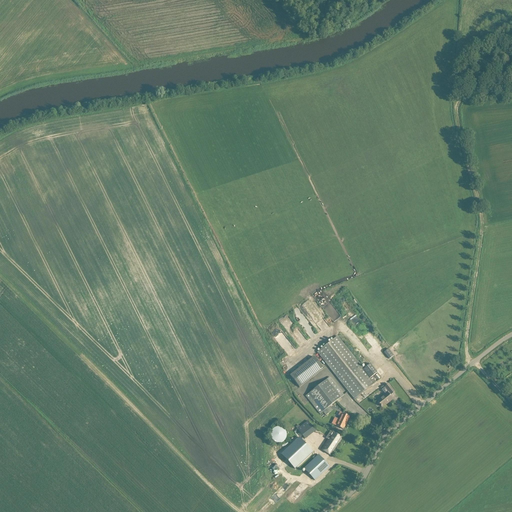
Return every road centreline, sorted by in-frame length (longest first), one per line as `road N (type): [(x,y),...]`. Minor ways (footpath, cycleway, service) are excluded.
road 1 (track): [(511,95),(456,105),(482,218),(465,345),(473,362)]
road 2 (unclassified): [(327,511),(359,484),(390,431),(511,334)]
